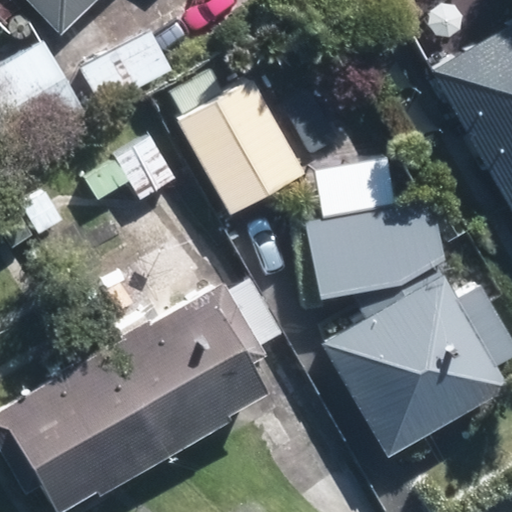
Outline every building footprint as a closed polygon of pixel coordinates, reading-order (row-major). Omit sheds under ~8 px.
[(19,0),(55,36),(92,0),(19,0)] [(511,39),(495,9),(405,60),(500,226),(511,219),(511,39)] [(137,23),(70,62),(95,104),(162,66),(137,23)] [(0,141),(7,154),(80,113),(37,37),(0,57),(0,141)] [(210,77),(143,116),(197,207),(265,168),(210,77)] [(35,186),(0,208),(0,234),(8,247),(55,216),(35,186)] [(406,190),(262,224),(273,271),(417,238),(406,190)] [(437,269),(294,339),(353,459),(496,388),(437,269)] [(194,277),(0,396),(0,488),(14,511),(20,511),(251,370),(194,277)]
